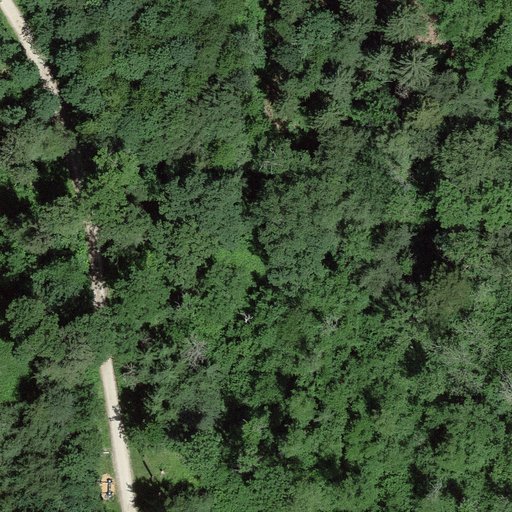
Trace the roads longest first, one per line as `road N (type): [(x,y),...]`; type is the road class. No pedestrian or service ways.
road 1 (track): [(3,0),(56,105),(91,217),(130,511)]
road 2 (track): [(511,194),(458,200),(329,173),(235,173),(148,210),(91,217)]
